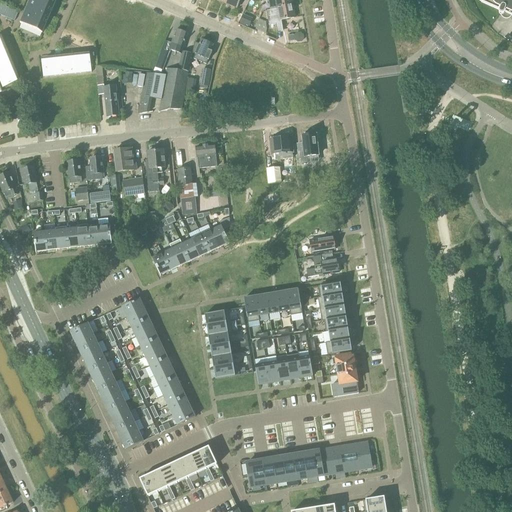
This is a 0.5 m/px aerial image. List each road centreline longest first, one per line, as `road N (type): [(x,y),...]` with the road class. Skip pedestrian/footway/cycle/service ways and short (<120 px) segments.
road 1 (residential): [(41,148),(346,113)]
road 2 (residential): [(105,479),(219,427),(393,398)]
road 3 (unclassified): [(393,398),(346,113)]
road 4 (residential): [(338,75),(151,0)]
road 5 (residential): [(41,148),(31,54),(49,52),(71,0)]
road 6 (residential): [(88,446),(102,423),(54,319),(28,316)]
road 7 (secondary): [(88,446),(28,316)]
